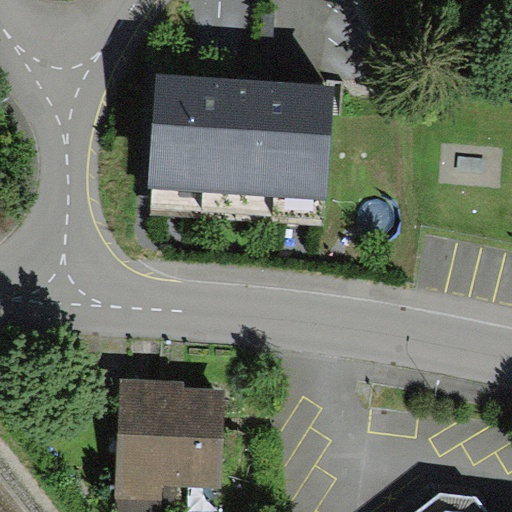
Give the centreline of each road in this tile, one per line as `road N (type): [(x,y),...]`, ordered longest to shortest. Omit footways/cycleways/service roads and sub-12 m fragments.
road 1 (residential): [(511,357),(337,326),(62,303)]
road 2 (residential): [(62,303),(64,89)]
